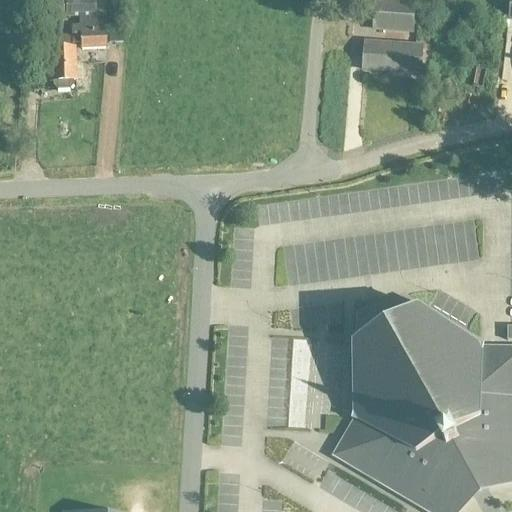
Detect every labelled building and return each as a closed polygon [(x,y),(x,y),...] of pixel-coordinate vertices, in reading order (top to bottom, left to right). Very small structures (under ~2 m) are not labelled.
[(49,0),(50,18),(105,16),(104,0),(49,0)] [(417,7),(376,4),(373,32),(415,36),(417,7)] [(84,50),(106,48),(103,18),(82,20),(82,27),(72,28),(73,45),(84,44),(84,50)] [(422,48),(366,44),(363,71),(419,75),(422,48)] [(75,82),(74,49),(48,50),(49,83),(51,83),(51,86),(56,91),(68,90),(73,86),(73,82),(75,82)] [(342,443),(333,458),(425,511),(454,511),(465,494),(462,492),(464,489),(485,477),(488,477),(488,481),(511,481),(511,348),(482,349),(481,347),(419,310),(416,312),(392,297),(358,317),(358,344),(356,346),(355,346),(354,419),(356,420),(342,443)]
